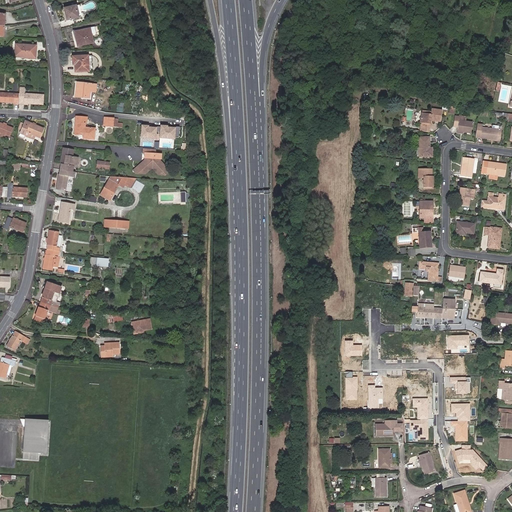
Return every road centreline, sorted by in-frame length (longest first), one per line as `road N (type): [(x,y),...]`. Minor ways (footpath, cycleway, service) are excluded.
road 1 (trunk): [(253,511),(260,323),(253,106)]
road 2 (trunk): [(240,164),(235,511)]
road 3 (residential): [(375,312),(375,365),(436,366),(438,422),(457,481)]
road 4 (trunk): [(210,0),(230,149),(240,164)]
road 5 (trunk): [(228,0),(240,164)]
road 6 (residential): [(511,258),(444,250),(447,160)]
